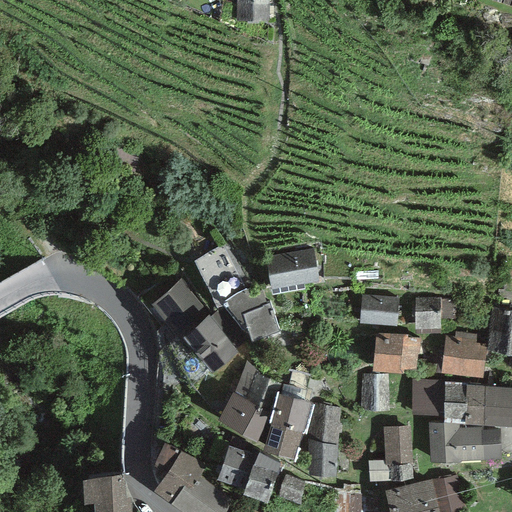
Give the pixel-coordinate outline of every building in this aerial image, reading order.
[(269,0),(236,0),(236,21),(269,22),(269,0)] [(266,257),(272,295),(304,289),(303,284),(319,282),(313,248),(266,257)] [(239,351),(179,280),(152,303),(211,374),(239,351)] [(247,329),(252,342),(278,332),(270,303),(267,303),(260,284),(247,290),(221,303),(242,330),(247,329)] [(399,297),(361,295),(359,323),(396,326),(399,297)] [(441,298),(415,298),(415,329),(440,329),(440,319),(455,319),(455,300),(441,300),(441,298)] [(511,310),(491,308),(489,331),(511,333),(511,310)] [(511,356),(511,333),(489,331),(487,354),(511,356)] [(476,334),(454,332),(454,336),(445,335),(441,374),(483,378),(486,345),(476,344),(476,334)] [(375,333),(372,372),(404,374),(404,369),(416,370),(419,339),(408,338),(408,335),(375,333)] [(232,392),(217,422),(256,443),(268,413),(257,409),(270,380),(246,360),(235,394),(232,392)] [(389,412),(388,374),(361,375),(362,413),(389,412)] [(445,381),(412,379),(411,415),(444,417),(445,381)] [(466,383),(445,381),(444,417),(444,423),(459,424),(483,426),(484,386),(466,385),(466,383)] [(511,388),(484,386),(483,426),(511,426),(511,388)] [(275,394),(262,452),(294,460),(301,433),(305,434),(312,403),(275,394)] [(307,440),(308,476),(335,478),(339,407),(314,403),(307,440)] [(429,423),(430,463),(461,463),(460,460),(500,460),(500,429),(482,430),(482,427),(459,429),(459,424),(444,423),(429,423)] [(413,479),(410,426),(382,427),(384,460),(368,461),(369,482),(413,479)] [(153,492),(181,511),(225,511),(233,501),(200,475),(207,466),(179,451),(151,438),(153,473),(158,485),(153,492)] [(267,504),(281,462),(258,454),(257,455),(229,446),(217,480),(244,490),(242,495),(267,504)] [(306,483),(285,474),(277,497),(300,505),(306,483)] [(456,474),(384,491),(389,511),(454,511),(465,510),(456,474)] [(82,481),(83,505),(94,504),(94,511),(132,511),(132,498),(125,499),(124,475),(82,481)] [(236,501),(231,511),(262,511),(263,510),(236,501)]
